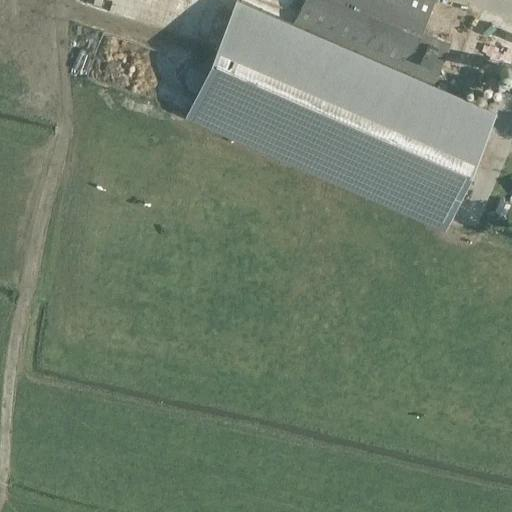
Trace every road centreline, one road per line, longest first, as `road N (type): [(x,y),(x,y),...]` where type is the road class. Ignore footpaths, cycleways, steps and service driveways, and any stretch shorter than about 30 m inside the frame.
road 1 (track): [(62,6),(68,114),(31,277)]
road 2 (track): [(31,277),(12,370),(7,497)]
